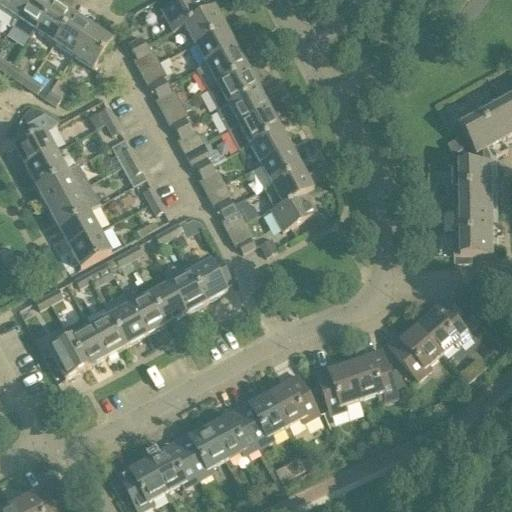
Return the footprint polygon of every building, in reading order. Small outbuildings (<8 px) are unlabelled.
[(2,0),(0,4),(0,11),(16,22),(30,0),(2,0)] [(45,0),(30,0),(16,22),(11,30),(30,43),(35,35),(54,6),(45,0)] [(207,16),(207,15),(198,0),(187,0),(161,14),(173,36),(184,30),(184,29),(207,16)] [(54,6),(35,35),(54,48),(73,18),(54,6)] [(214,11),(207,15),(207,16),(184,29),(184,30),(195,49),(225,32),(214,11)] [(73,18),(54,48),(73,60),(92,31),(73,18)] [(92,31),(73,60),(93,74),(112,45),(92,31)] [(225,32),(195,49),(205,69),(236,52),(225,32)] [(133,57),(145,50),(141,42),(128,49),(133,57)] [(145,50),(133,57),(137,65),(149,58),(145,50)] [(236,52),(205,69),(196,74),(207,94),(216,89),(247,72),(236,52)] [(219,115),(228,110),(227,109),(258,92),(247,72),(216,89),(207,94),(219,115)] [(26,91),(31,83),(20,76),(15,83),(26,91)] [(154,97),(167,90),(163,82),(150,89),(154,97)] [(42,90),(31,83),(26,91),(37,98),(42,90)] [(171,98),(167,90),(154,97),(159,105),(171,98)] [(227,109),(228,110),(219,115),(217,115),(228,135),(269,113),(258,92),(227,109)] [(182,94),(176,97),(181,107),(188,103),(182,94)] [(50,95),(45,103),(44,104),(56,111),(61,103),(50,95)] [(511,95),(498,104),(457,126),(475,160),(476,159),(485,154),(490,152),(496,161),(507,155),(502,145),(511,139),(511,95)] [(192,101),(188,103),(181,107),(185,115),(196,109),(192,101)] [(106,128),(114,124),(108,112),(100,117),(106,128)] [(26,129),(33,141),(14,152),(25,173),(56,156),(45,135),(59,128),(45,118),(37,114),(35,113),(33,113),(31,113),(29,114),(28,115),(26,116),(25,118),(24,120),(23,121),(27,128),(26,129)] [(280,133),(269,113),(228,135),(239,155),(249,150),(280,133)] [(176,137),(189,130),(185,122),(172,129),(176,137)] [(121,136),(114,124),(106,128),(112,140),(121,136)] [(193,138),(189,130),(176,137),(181,145),(193,138)] [(291,153),(280,133),(249,150),(260,170),(291,153)] [(452,158),(452,159),(463,153),(457,143),(452,145),(446,149),(452,158)] [(130,152),(121,157),(116,160),(122,172),(136,164),(130,152)] [(291,153),(260,170),(271,190),(302,173),(291,153)] [(485,154),(476,159),(476,168),(472,168),(451,168),(451,169),(453,262),(471,261),(491,261),(491,244),(502,244),(502,230),(491,230),(490,198),(501,198),(501,185),(490,185),(490,168),(490,163),(485,154)] [(67,176),(56,156),(25,173),(36,193),(67,176)] [(198,177),(211,170),(207,163),(194,170),(198,177)] [(136,164),(122,172),(128,184),(142,176),(136,164)] [(79,169),(67,176),(36,193),(47,213),(90,189),(79,169)] [(215,178),(211,170),(198,177),(203,185),(215,178)] [(271,190),(262,194),(269,206),(273,213),(273,214),(287,207),(288,207),(306,197),(306,198),(313,194),(313,193),(302,173),(287,181),(271,190)] [(90,189),(47,213),(58,232),(89,216),(101,209),(90,189)] [(150,209),(158,204),(152,192),(143,197),(150,209)] [(273,214),(273,213),(270,215),(282,237),(317,218),(306,198),(306,197),(288,207),(273,214)] [(220,218),(233,211),(228,203),(216,210),(220,218)] [(164,216),(158,204),(150,209),(156,220),(164,216)] [(237,219),(233,211),(220,218),(224,226),(237,219)] [(100,236),(89,216),(58,232),(69,253),(100,236)] [(178,229),(167,235),(171,243),(182,237),(178,229)] [(146,230),(136,235),(139,242),(149,237),(146,230)] [(171,243),(167,235),(155,241),(159,250),(171,243)] [(111,257),(100,236),(69,253),(80,274),(111,257)] [(242,259),(255,252),(250,243),(237,250),(242,259)] [(271,244),(259,250),(266,262),(278,256),(271,244)] [(126,257),(131,267),(144,260),(138,250),(126,257)] [(126,257),(114,263),(119,273),(131,267),(126,257)] [(218,261),(189,277),(206,308),(227,296),(224,292),(232,287),(218,261)] [(471,261),(453,262),(453,270),(471,269),(471,261)] [(206,308),(189,277),(186,271),(176,276),(174,272),(164,277),(170,287),(168,288),(185,319),(206,308)] [(97,273),(86,278),(91,287),(94,292),(105,287),(97,273)] [(91,287),(86,278),(74,285),(79,293),(91,287)] [(185,319),(168,288),(149,299),(165,330),(185,319)] [(58,294),(46,301),(50,309),(62,302),(58,294)] [(149,299),(129,310),(146,340),(165,330),(149,299)] [(50,309),(46,301),(35,307),(39,315),(50,309)] [(432,317),(416,331),(441,360),(439,361),(443,365),(446,362),(442,359),(454,348),(457,352),(470,341),(440,306),(430,314),(432,317)] [(146,340),(129,310),(109,320),(126,351),(146,340)] [(472,334),(479,327),(471,318),(464,324),(472,334)] [(126,351),(109,320),(88,332),(105,362),(126,351)] [(63,332),(69,342),(85,373),(105,362),(88,332),(83,321),(63,332)] [(441,360),(416,331),(400,345),(397,342),(388,351),(418,386),(431,375),(428,371),(439,361),(441,360)] [(85,373),(69,342),(48,354),(65,384),(85,373)] [(369,362),(349,369),(361,405),(359,406),(361,410),(365,409),(363,404),(378,400),(379,404),(384,403),(386,409),(398,406),(395,399),(408,395),(397,376),(389,379),(380,355),(368,359),(369,362)] [(468,391),(487,373),(477,362),(458,379),(468,391)] [(361,405),(349,369),(328,376),(327,372),(315,377),(330,421),(346,415),(344,411),(359,406),(361,405)] [(287,389),(268,399),(286,433),(285,434),(287,438),(290,436),(288,432),(301,424),(304,429),(319,421),(297,379),(285,386),(287,389)] [(286,433),(268,399),(249,409),(247,406),(236,412),(259,453),(273,445),(271,441),(285,434),(286,433)] [(227,421),(208,432),(226,465),(225,466),(227,471),(231,469),(228,464),(242,457),(244,461),(259,453),(236,412),(225,418),(227,421)] [(226,465),(208,432),(189,442),(188,439),(177,445),(199,486),(213,478),(211,473),(225,466),(226,465)] [(199,486),(177,445),(165,451),(167,454),(148,464),(166,498),(165,499),(167,503),(171,501),(168,497),(182,489),(184,494),(199,486)] [(119,483),(125,493),(135,511),(150,511),(154,510),(151,506),(165,499),(166,498),(148,464),(129,474),(128,471),(116,477),(119,483)] [(125,493),(119,483),(110,488),(116,498),(125,493)] [(49,491),(57,505),(68,499),(60,484),(49,491)] [(52,511),(40,489),(29,495),(30,498),(11,509),(13,511),(52,511)]
